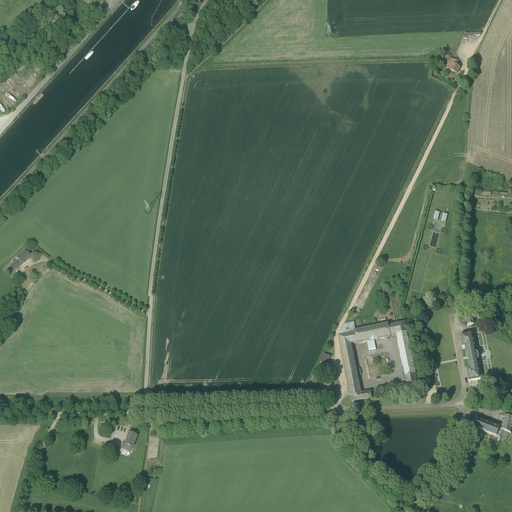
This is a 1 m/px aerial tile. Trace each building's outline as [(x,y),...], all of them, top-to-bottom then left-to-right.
[(459,65),(450,61),(445,70),(457,77),(460,70),(457,69),(459,65)] [(31,258),(25,251),(16,258),(18,261),(10,266),(12,269),(11,270),(12,272),(31,258)] [(464,315),(467,328),(473,327),(471,314),(464,315)] [(398,395),(418,391),(405,325),(404,325),(388,328),(388,326),(355,333),(354,324),(344,326),(339,338),(339,339),(349,393),(352,405),(354,405),(374,400),(373,396),(378,395),(378,393),(361,396),(351,347),(357,346),(357,347),(367,345),(369,354),(376,353),(374,343),(391,340),(390,339),(396,338),(406,387),(397,389),(397,390),(393,391),(393,395),(398,395)] [(466,372),(468,385),(481,382),(477,363),(478,361),(478,360),(478,358),(477,356),(476,355),(472,336),(459,338),(462,350),(464,350),(468,371),(466,372)] [(475,421),(472,429),(496,439),(496,438),(506,442),(509,435),(511,436),(511,426),(511,419),(503,418),(501,431),(475,421)] [(119,451),(130,455),(132,451),(136,438),(137,434),(129,431),(128,435),(127,434),(123,446),(121,446),(119,451)] [(113,449),(104,445),(103,450),(112,454),(113,449)]
